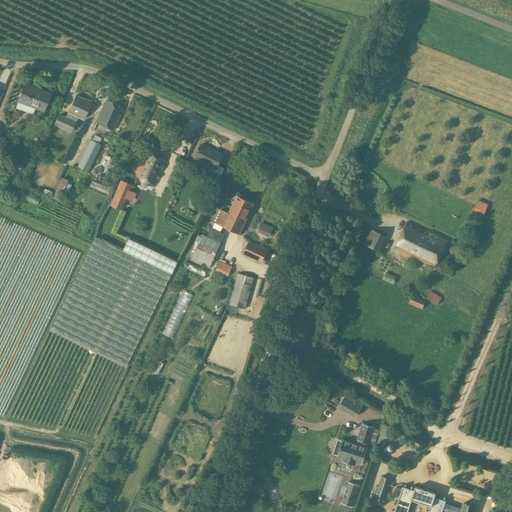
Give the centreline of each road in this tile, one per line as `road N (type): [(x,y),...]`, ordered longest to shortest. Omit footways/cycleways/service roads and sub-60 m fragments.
road 1 (unclassified): [(325,177),(96,72),(0,62)]
road 2 (unclassified): [(272,329),(386,394),(430,428),(438,446)]
road 3 (unclassified): [(216,511),(272,329)]
road 4 (unclassified): [(325,177),(395,0)]
road 5 (unclassified): [(272,329),(325,177)]
